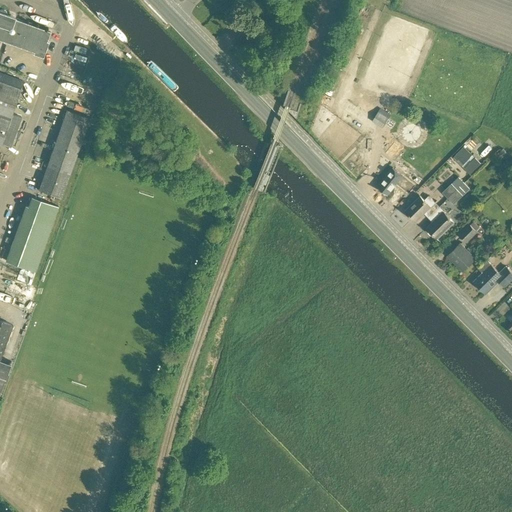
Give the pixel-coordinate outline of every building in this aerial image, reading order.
[(48,42),(51,32),(16,19),(16,17),(8,14),(7,13),(7,12),(6,11),(5,10),(4,10),(3,9),(2,9),(1,10),(0,10),(0,9),(0,40),(35,53),(34,55),(44,58),(50,43),(48,42)] [(11,114),(23,81),(0,72),(0,145),(1,143),(11,114)] [(331,92),(336,81),(331,78),(326,90),(331,92)] [(381,108),(375,117),(385,123),(391,115),(381,108)] [(76,157),(90,118),(66,110),(38,190),(61,198),(76,157)] [(470,174),(481,163),(464,146),(453,157),(470,174)] [(503,149),(495,156),(500,161),(508,154),(503,149)] [(506,160),(503,164),(507,169),(511,166),(506,160)] [(387,194),(402,176),(393,168),(378,187),(387,194)] [(448,198),(457,190),(451,184),(442,192),(448,198)] [(462,195),(457,190),(448,198),(453,204),(462,195)] [(428,218),(439,207),(429,196),(424,200),(420,196),(404,211),(415,222),(424,214),(428,218)] [(35,272),(58,207),(31,198),(8,262),(35,272)] [(439,207),(428,218),(432,222),(426,228),(437,239),(454,222),(439,207)] [(478,232),(477,231),(470,224),(459,234),(467,242),(478,232)] [(463,271),(474,260),(460,244),(448,255),(463,271)] [(500,273),(492,264),(488,261),(479,269),(483,273),(474,282),(486,294),(499,281),(505,287),(511,279),(511,271),(507,266),(500,273)] [(490,295),(493,300),(502,294),(499,289),(490,295)] [(0,391),(1,392),(10,365),(0,361),(0,359),(12,325),(0,320),(0,391)]
